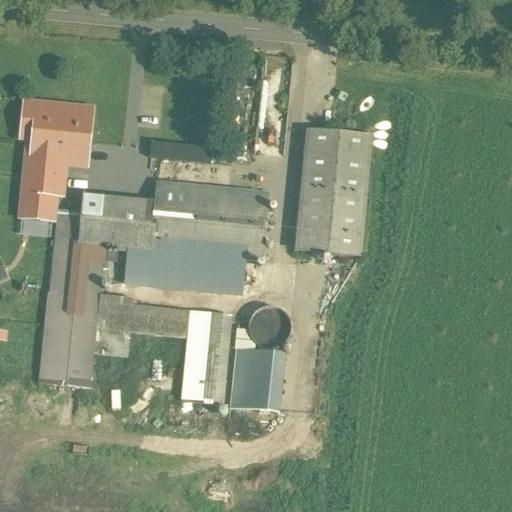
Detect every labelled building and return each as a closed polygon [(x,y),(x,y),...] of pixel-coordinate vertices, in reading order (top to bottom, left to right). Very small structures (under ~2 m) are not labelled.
[(97,112),(38,107),(35,143),(28,142),(23,196),(66,200),(70,154),(93,156),(97,112)] [(376,142),(313,136),(302,253),(366,258),(376,142)] [(104,251),(268,268),(275,198),(158,185),(156,204),(85,196),(83,219),(57,217),(39,390),(95,396),(98,363),(132,366),(134,342),(205,349),(208,322),(135,315),(136,305),(99,301),(104,251)] [(280,311),(276,310),(268,311),(262,314),(259,317),(255,323),(254,332),(257,342),(262,348),(267,351),(274,352),(280,351),(287,348),(292,342),(295,336),(296,328),(295,324),(291,318),(287,314),(280,311)] [(290,362),(250,357),(244,414),(283,419),(290,362)] [(188,363),(141,360),(138,397),(185,401),(188,363)]
